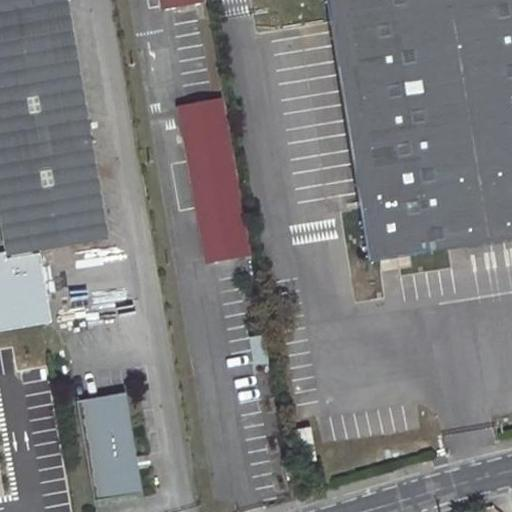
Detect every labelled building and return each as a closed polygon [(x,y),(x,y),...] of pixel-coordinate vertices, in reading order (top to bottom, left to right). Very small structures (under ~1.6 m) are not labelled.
[(0,0),(0,93),(27,255),(105,242),(64,0),(0,0)] [(204,0),(163,0),(165,11),(205,4),(204,0)] [(511,0),(321,0),(364,267),(511,243),(511,0)] [(0,93),(0,232),(4,256),(5,258),(27,255),(0,93)] [(216,106),(178,111),(203,264),(243,258),(216,106)] [(4,256),(0,256),(0,333),(39,326),(27,258),(5,262),(5,258),(4,256)] [(38,256),(27,258),(39,326),(43,326),(48,325),(38,256)] [(121,398),(73,406),(90,504),(137,497),(121,398)] [(307,433),(291,436),(296,467),(312,464),(307,433)] [(66,487),(48,490),(52,509),(69,506),(66,487)]
